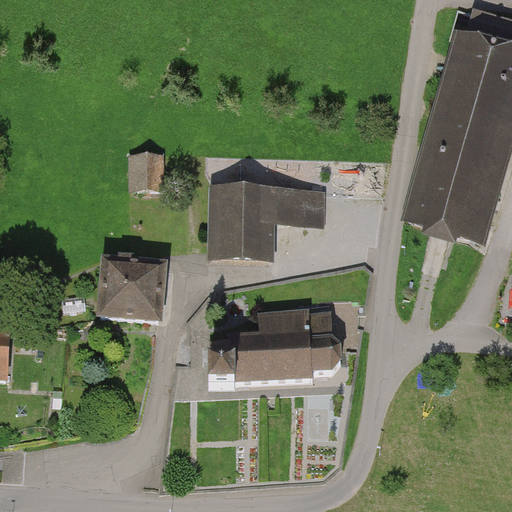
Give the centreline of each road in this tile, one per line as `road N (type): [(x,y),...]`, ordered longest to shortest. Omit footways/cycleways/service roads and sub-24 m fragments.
road 1 (unclassified): [(381,341),(366,445),(338,495),(159,511),(0,503)]
road 2 (unclassified): [(430,0),(381,341)]
road 3 (residential): [(381,341),(511,350)]
